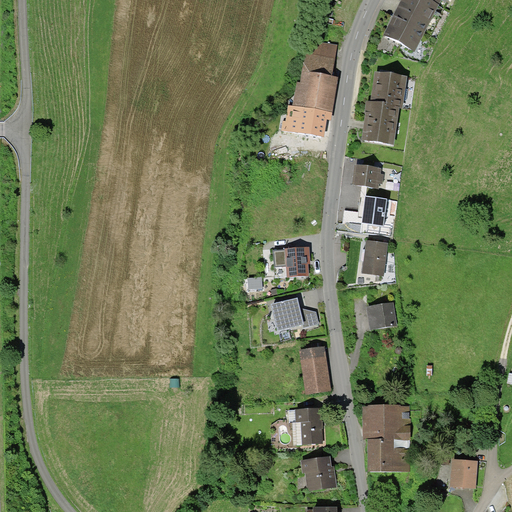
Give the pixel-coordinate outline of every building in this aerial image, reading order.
[(401,0),(383,35),(415,51),(441,0),(401,0)] [(332,75),(337,45),(308,40),(302,71),(332,75)] [(332,75),(302,71),(300,82),(296,82),(292,106),(288,105),(285,121),(283,120),(281,130),(324,137),(327,119),(331,120),(338,77),(332,75)] [(408,76),(375,71),(371,101),(367,101),(361,140),(394,145),(400,108),(403,108),(404,100),(406,89),(408,76)] [(382,167),(355,164),(352,185),(379,189),(379,183),(383,184),(384,175),(381,174),(382,167)] [(387,199),(365,196),(361,223),(383,226),(387,199)] [(388,243),(366,240),(362,273),(384,276),(388,243)] [(311,264),(309,247),(285,249),(273,250),(274,267),(286,266),(287,278),(309,276),(308,264),(311,264)] [(262,288),(262,277),(248,278),(249,289),(262,288)] [(297,297),(271,304),(278,330),(303,324),(304,324),(300,308),(297,297)] [(366,306),(370,330),(397,325),(393,302),(366,306)] [(316,312),(300,308),(304,324),(303,324),(304,329),(319,325),(316,312)] [(325,346),(299,350),(306,394),(331,391),(325,346)] [(368,406),(363,406),(363,440),(368,440),(368,472),(410,472),(410,448),(394,448),(394,439),(410,440),(411,419),(409,419),(410,406),(401,406),(401,405),(368,405),(368,406)] [(322,407),(295,409),(295,410),(296,422),(301,422),(302,445),(323,444),(322,407)] [(296,422),(292,422),(294,445),(302,445),(301,422),(296,422)] [(330,456),(301,460),(302,473),(305,472),(307,491),(337,487),(334,466),(332,466),(330,456)] [(478,461),(452,459),(452,461),(450,486),(476,488),(478,461)] [(450,486),(452,461),(442,460),(436,485),(450,486)]
